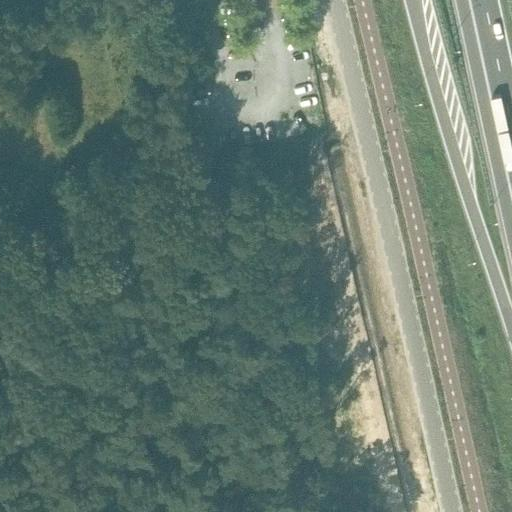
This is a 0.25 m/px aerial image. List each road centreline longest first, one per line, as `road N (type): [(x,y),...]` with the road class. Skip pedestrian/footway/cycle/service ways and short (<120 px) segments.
road 1 (tertiary): [(331,0),(448,511)]
road 2 (trunk): [(414,0),(511,325)]
road 3 (trunk): [(481,0),(511,148)]
